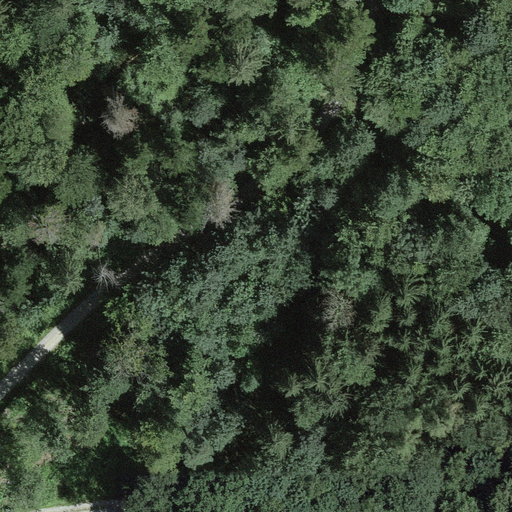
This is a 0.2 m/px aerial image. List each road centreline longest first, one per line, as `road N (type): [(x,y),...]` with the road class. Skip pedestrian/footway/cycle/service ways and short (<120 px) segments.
road 1 (track): [(0,395),(157,252),(320,127),(370,31),(372,0)]
road 2 (track): [(210,511),(373,134),(370,31)]
